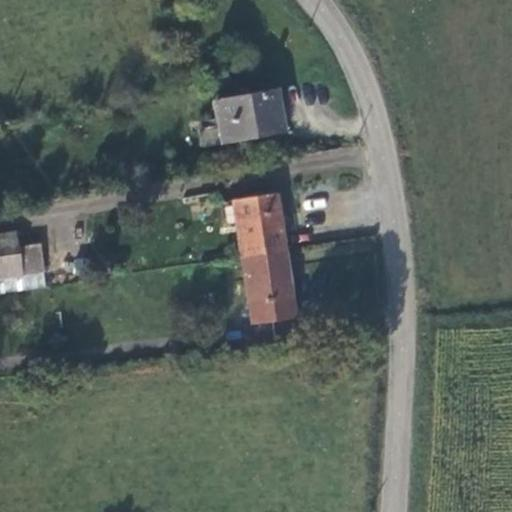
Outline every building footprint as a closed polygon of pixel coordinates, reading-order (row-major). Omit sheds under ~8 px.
[(275,94),(215,106),(224,150),(282,139),(275,94)] [(199,128),(201,145),(217,142),(215,126),(199,128)] [(225,200),(235,259),(278,252),(268,194),(225,200)] [(0,286),(45,279),(40,249),(19,251),(16,237),(0,239),(0,286)] [(286,297),(278,252),(235,259),(244,303),(286,297)]
